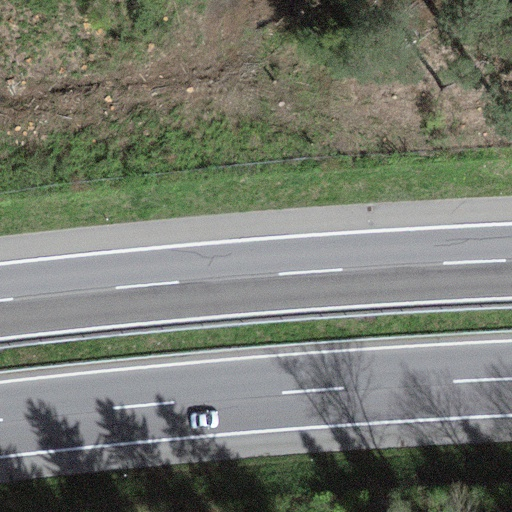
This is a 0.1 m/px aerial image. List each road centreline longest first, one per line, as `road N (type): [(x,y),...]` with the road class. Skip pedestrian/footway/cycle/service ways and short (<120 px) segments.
road 1 (motorway): [(0,421),(293,391),(511,380)]
road 2 (motorway): [(511,266),(0,301)]
